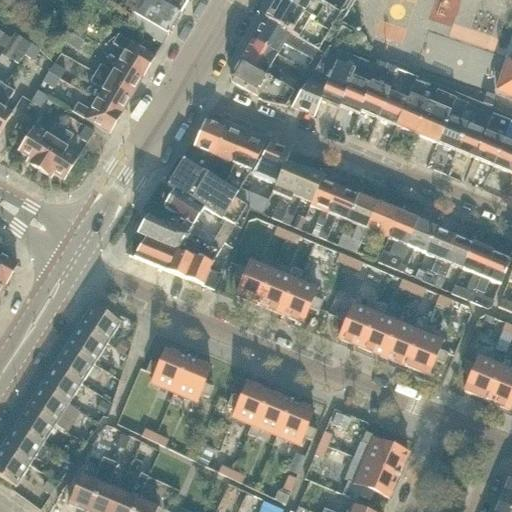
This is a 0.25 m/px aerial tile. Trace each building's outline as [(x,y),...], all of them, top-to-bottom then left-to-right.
[(168,36),(180,16),(153,0),(110,0),(108,4),(132,18),(133,16),(168,36)] [(153,0),(180,16),(189,0),(153,0)] [(318,51),(330,31),(277,0),(265,20),(297,38),(318,51)] [(340,13),(317,0),(277,0),(330,31),(340,13)] [(163,45),(168,36),(133,16),(132,18),(130,21),(163,45)] [(318,51),(297,38),(265,20),(253,41),(278,55),(284,45),(312,61),(318,51)] [(73,36),(84,42),(90,32),(79,26),(73,36)] [(345,46),(352,34),(343,28),(336,40),(345,46)] [(17,51),(24,40),(15,35),(8,46),(9,47),(6,51),(13,55),(16,51),(17,51)] [(80,50),(84,42),(73,36),(69,43),(80,50)] [(144,77),(155,58),(118,36),(113,44),(127,52),(120,63),(144,77)] [(25,56),(32,46),(24,40),(17,51),(25,56)] [(268,72),(278,55),(253,41),(242,61),(273,79),(275,76),(268,72)] [(32,46),(25,56),(34,62),(41,51),(32,46)] [(329,47),(293,109),(314,118),(321,102),(342,52),(329,47)] [(342,52),(321,102),(339,110),(341,107),(360,59),(342,52)] [(360,59),(341,107),(359,115),(360,112),(379,67),(360,59)] [(511,61),(508,60),(497,92),(511,97),(511,61)] [(275,80),(273,79),(242,61),(231,79),(232,85),(264,103),(285,107),(294,92),(275,80)] [(133,96),(144,77),(120,63),(113,74),(100,67),(95,74),(133,96)] [(49,74),(60,80),(66,71),(55,65),(49,74)] [(397,75),(393,73),(379,67),(360,112),(378,120),(389,93),(397,75)] [(55,89),(60,80),(49,74),(44,82),(55,89)] [(121,116),(133,96),(95,74),(91,82),(104,90),(97,102),(121,116)] [(413,88),(415,83),(417,79),(409,76),(400,98),(389,93),(378,120),(396,128),(413,88)] [(415,136),(434,91),(415,83),(413,88),(396,128),(415,136)] [(3,109),(11,96),(3,91),(0,96),(0,134),(12,115),(3,109)] [(40,109),(47,97),(38,92),(31,103),(40,109)] [(437,145),(456,100),(437,92),(419,137),(437,145)] [(456,153),(467,127),(460,124),(468,105),(456,100),(437,145),(456,153)] [(110,135),(121,116),(97,102),(90,113),(77,105),(73,113),(110,135)] [(475,160),(493,115),(486,112),(478,131),(467,127),(456,153),(475,160)] [(493,168),(504,142),(508,133),(497,128),(501,119),(493,115),(475,160),(493,168)] [(209,167),(225,130),(209,123),(204,125),(198,140),(196,139),(183,161),(203,173),(206,166),(209,167)] [(39,171),(65,130),(57,126),(49,138),(34,129),(19,153),(29,159),(27,163),(39,171)] [(88,144),(95,133),(86,127),(79,138),(88,144)] [(65,148),(73,135),(65,130),(39,171),(52,179),(55,175),(64,181),(79,158),(65,148)] [(224,185),(243,138),(225,130),(209,167),(206,166),(203,173),(224,185)] [(239,193),(266,147),(243,138),(224,185),(239,193)] [(511,175),(511,174),(511,145),(504,142),(493,168),(511,175)] [(277,187),(279,183),(288,161),(291,152),(272,144),(258,168),(253,177),(277,187)] [(224,185),(203,173),(183,161),(168,187),(175,191),(204,209),(227,222),(240,230),(249,209),(235,200),(239,193),(224,185)] [(282,224),(288,209),(305,168),(288,161),(279,183),(277,187),(274,195),(281,198),(272,220),(282,224)] [(305,171),(306,168),(305,168),(288,209),(282,224),(289,227),(301,199),(313,204),(322,182),(324,178),(305,171)] [(321,236),(340,189),(322,182),(313,204),(312,208),(322,212),(313,233),(321,236)] [(348,223),(359,197),(340,189),(321,236),(319,239),(327,242),(337,218),(348,223)] [(187,238),(188,236),(204,209),(175,191),(174,194),(170,194),(165,202),(167,205),(165,209),(179,217),(173,228),(187,238)] [(358,252),(378,204),(359,197),(348,223),(360,228),(354,241),(343,236),(338,247),(356,255),(358,252)] [(385,238),(396,212),(378,204),(358,252),(367,256),(370,249),(369,247),(374,233),(385,238)] [(399,268),(419,222),(419,221),(400,213),(389,240),(395,242),(390,256),(383,253),(378,264),(397,272),(399,268)] [(173,228),(152,216),(150,220),(148,219),(138,236),(177,252),(179,252),(194,259),(212,266),(220,254),(211,249),(193,238),(193,239),(188,236),(187,238),(173,228)] [(302,232),(306,221),(298,218),(293,229),(302,232)] [(232,249),(240,230),(227,222),(211,249),(220,254),(225,245),(232,249)] [(426,255),(437,229),(419,222),(399,268),(397,272),(404,275),(406,271),(409,272),(418,252),(426,255)] [(289,233),(278,228),(274,236),(286,241),(289,233)] [(434,287),(455,237),(437,229),(426,255),(433,258),(422,283),(434,287)] [(301,238),(289,233),(286,241),(297,246),(301,238)] [(194,260),(177,253),(177,252),(138,236),(128,253),(129,257),(204,288),(210,272),(212,266),(194,259),(194,260)] [(462,271),(473,245),(455,237),(434,287),(442,291),(452,266),(462,271)] [(492,253),(474,245),(473,245),(462,271),(452,295),(471,303),(492,253)] [(500,287),(511,261),(492,253),(471,303),(489,310),(492,309),(495,300),(484,295),(490,282),(500,287)] [(18,266),(18,265),(0,255),(0,281),(6,285),(18,266)] [(352,259),(340,255),(337,262),(348,267),(352,259)] [(363,264),(352,259),(348,267),(360,272),(363,264)] [(273,271),(251,262),(248,270),(238,267),(234,277),(243,281),(237,297),(245,301),(252,303),(259,306),(273,271)] [(299,282),(303,273),(292,268),(289,278),(284,276),(276,272),(273,271),(259,306),(281,315),(285,306),(289,295),(296,281),(299,282)] [(215,292),(221,276),(210,272),(204,288),(215,292)] [(314,298),(318,290),(307,285),(302,283),(299,282),(296,281),(289,295),(285,306),(281,315),(303,325),(310,309),(319,313),(323,302),(314,298)] [(414,286),(403,281),(400,288),(411,293),(414,286)] [(426,291),(414,286),(411,293),(423,298),(426,291)] [(440,296),(437,304),(449,309),(452,301),(440,296)] [(511,313),(511,304),(502,300),(499,308),(511,313)] [(392,340),(399,324),(384,317),(387,308),(377,304),(373,313),(376,315),(370,330),(370,331),(362,349),(384,359),(388,350),(392,340)] [(376,315),(373,313),(354,305),(351,314),(341,310),(337,320),(346,324),(340,340),(344,342),(352,346),(362,349),(370,331),(370,330),(376,315)] [(108,346),(121,324),(92,306),(79,327),(108,346)] [(424,335),(428,325),(418,321),(414,330),(399,324),(392,340),(388,350),(384,359),(406,368),(421,333),(424,335)] [(511,326),(506,324),(503,332),(511,335),(511,326)] [(95,366),(108,346),(79,327),(66,347),(95,366)] [(444,365),(448,355),(449,354),(439,351),(443,342),(424,335),(421,333),(406,368),(428,377),(430,373),(431,370),(435,361),(444,365)] [(125,356),(131,346),(122,340),(116,351),(125,356)] [(82,386),(95,366),(66,347),(53,368),(82,386)] [(174,394),(189,359),(167,350),(160,366),(151,362),(147,373),(156,377),(152,385),(154,386),(171,393),(174,394)] [(502,367),(480,358),(476,366),(467,362),(467,363),(462,373),(472,377),(469,383),(467,387),(465,393),(487,402),(502,367)] [(209,399),(214,388),(204,384),(211,369),(189,359),(174,394),(177,396),(184,399),(196,404),(200,395),(209,399)] [(511,371),(502,367),(487,402),(492,404),(496,406),(509,411),(511,403),(511,371)] [(69,406),(82,386),(53,368),(40,388),(69,406)] [(265,406),(270,393),(263,390),(248,384),(241,400),(232,396),(228,407),(237,411),(233,419),(246,424),(252,427),(255,428),(264,408),(265,406)] [(56,427),(69,406),(40,388),(27,408),(56,427)] [(286,418),(292,403),(270,393),(265,406),(264,408),(255,428),(252,427),(248,436),(259,440),(262,431),(277,438),(285,419),(286,418)] [(312,442),(317,432),(308,428),(314,412),(300,406),(292,403),(286,418),(285,419),(277,438),(283,440),(299,447),(303,438),(312,442)] [(43,447),(56,427),(27,408),(14,428),(43,447)] [(30,467),(43,447),(14,428),(1,449),(30,467)] [(157,436),(146,430),(142,438),(154,443),(157,436)] [(328,448),(333,437),(325,433),(320,445),(328,448)] [(400,478),(409,456),(376,442),(378,438),(366,433),(362,444),(371,448),(365,463),(371,466),(391,474),(400,478)] [(168,441),(157,436),(154,443),(165,449),(168,441)] [(320,445),(315,456),(323,459),(328,448),(320,445)] [(0,477),(17,488),(30,467),(1,449),(0,450),(0,477)] [(84,511),(89,511),(111,462),(104,459),(94,481),(82,476),(70,506),(84,511)] [(109,487),(118,465),(111,462),(89,511),(111,511),(120,492),(109,487)] [(390,500),(396,487),(400,478),(391,474),(371,466),(365,463),(363,467),(355,485),(364,489),(360,498),(370,502),(374,493),(378,494),(387,498),(390,500)] [(223,467),(219,474),(230,480),(234,472),(223,467)] [(245,478),(234,472),(230,480),(241,485),(245,478)] [(59,485),(64,477),(59,473),(54,481),(59,485)] [(139,500),(148,478),(141,475),(132,497),(120,492),(111,511),(156,511),(158,508),(139,500)] [(297,481),(289,478),(284,489),(292,492),(297,481)] [(45,504),(57,486),(49,481),(36,498),(45,504)] [(511,511),(511,482),(510,482),(499,508),(509,511),(511,511)]
